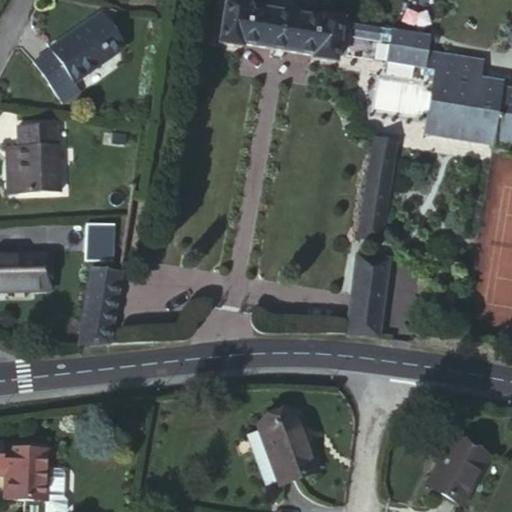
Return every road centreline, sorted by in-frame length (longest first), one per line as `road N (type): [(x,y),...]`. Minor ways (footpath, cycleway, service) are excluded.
road 1 (tertiary): [(389,362),(287,353),(0,382)]
road 2 (unknown): [(229,357),(264,120)]
road 3 (residential): [(389,362),(359,511)]
road 4 (tertiary): [(511,382),(389,362)]
